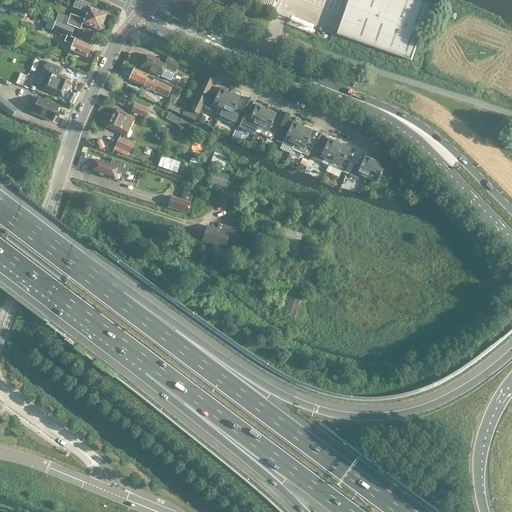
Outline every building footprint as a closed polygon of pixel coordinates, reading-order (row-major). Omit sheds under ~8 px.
[(99,32),(106,14),(89,8),(89,5),(77,0),(75,0),(73,8),(85,13),(82,20),(70,15),(69,17),(59,14),(56,21),(79,31),(82,25),(99,32)] [(417,0),(350,0),(338,36),(412,62),(432,5),(417,0)] [(0,11),(4,13),(5,11),(18,16),(18,14),(24,16),(26,11),(0,1),(0,11)] [(86,59),(92,45),(73,36),(71,35),(73,31),(74,30),(55,23),(51,31),(66,37),(64,42),(71,45),(69,51),(86,59)] [(142,69),(160,77),(170,82),(179,63),(168,58),(165,64),(147,56),(142,69)] [(42,67),(61,75),(64,67),(45,59),(42,67)] [(143,87),(154,92),(167,98),(171,89),(154,81),(152,84),(145,81),(147,76),(134,70),(133,71),(131,72),(131,73),(131,76),(129,80),(143,87)] [(30,71),(28,75),(20,73),(17,84),(33,88),(37,73),(30,71)] [(42,90),(62,98),(70,80),(50,71),(42,90)] [(206,77),(199,92),(207,96),(214,80),(206,77)] [(221,111),(230,93),(220,88),(215,99),(209,97),(204,108),(213,113),(215,108),(221,111)] [(230,93),(221,111),(228,114),(225,118),(235,123),(240,111),(235,109),(240,98),(230,93)] [(52,121),(59,105),(38,97),(31,113),(52,121)] [(185,110),(182,116),(195,122),(198,116),(204,101),(196,97),(189,112),(185,110)] [(15,111),(13,109),(0,98),(0,107),(8,114),(12,115),(15,111)] [(135,104),(132,112),(146,118),(149,111),(135,104)] [(255,135),(258,128),(266,110),(256,105),(251,116),(245,114),(239,127),(255,135)] [(110,119),(132,129),(134,126),(131,125),(134,118),(115,110),(110,119)] [(266,110),(258,128),(264,131),(262,135),(271,140),(277,128),(271,126),(276,115),(266,110)] [(131,132),(132,129),(110,119),(106,128),(121,135),(125,137),(128,131),(131,132)] [(294,145),(302,127),(292,122),(287,133),(281,131),(276,142),(282,145),(280,149),(290,154),(294,145)] [(313,132),(302,127),(294,145),(300,148),(298,152),(308,157),(313,145),(307,143),(313,132)] [(127,157),(129,153),(133,146),(119,139),(115,146),(113,151),(127,157)] [(324,159),(330,162),(339,144),(329,139),(323,150),(318,148),(312,159),(322,163),(324,159)] [(349,148),(339,144),(330,162),(336,165),(334,169),(344,174),(349,162),(344,160),(349,148)] [(224,171),(228,158),(215,153),(210,166),(224,171)] [(360,176),(366,179),(375,161),(365,156),(360,167),(354,165),(349,176),(358,180),(360,176)] [(178,165),(161,159),(158,166),(176,173),(178,165)] [(121,175),(124,164),(112,160),(110,167),(95,162),(91,174),(114,181),(116,174),(121,175)] [(375,161),(366,179),(373,182),(371,186),(380,191),(386,179),(380,177),(385,165),(375,161)] [(191,178),(194,171),(181,166),(178,174),(191,178)] [(225,189),(229,176),(214,172),(211,185),(225,189)] [(167,209),(187,214),(194,192),(184,189),(180,201),(171,198),(167,209)] [(201,242),(210,244),(224,249),(229,234),(235,236),(236,230),(233,228),(219,223),(217,229),(206,225),(201,242)] [(302,235),(292,231),(292,229),(283,226),(278,241),(284,243),(282,247),(297,252),(302,235)] [(279,314),(294,319),(299,301),(285,296),(279,314)]
